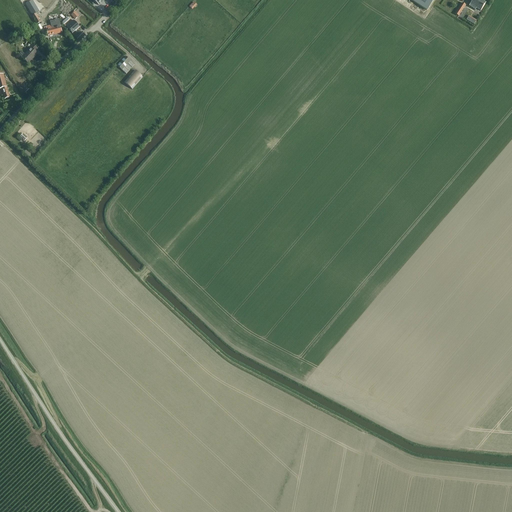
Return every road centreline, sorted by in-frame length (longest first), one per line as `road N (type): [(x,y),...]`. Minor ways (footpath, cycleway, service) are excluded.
road 1 (unclassified): [(118,511),(0,340)]
road 2 (unclassified): [(0,131),(120,0)]
